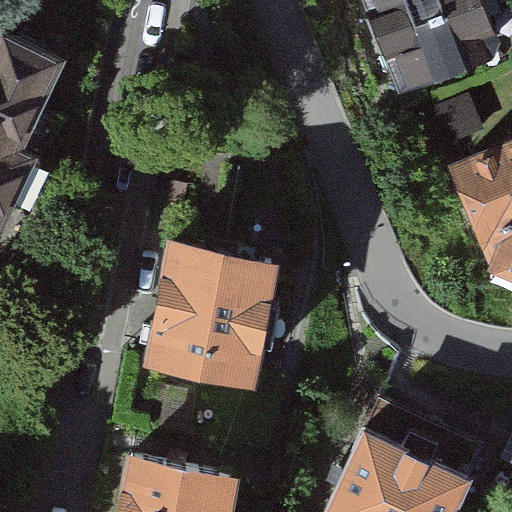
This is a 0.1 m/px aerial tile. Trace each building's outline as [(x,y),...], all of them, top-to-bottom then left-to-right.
[(502,40),(485,0),(364,0),(399,82),(502,40)] [(8,164),(51,72),(0,48),(0,223),(25,171),(8,164)] [(511,132),(443,159),(488,263),(511,272),(511,271),(511,132)] [(246,405),(269,276),(157,256),(134,385),(246,405)] [(328,511),(454,511),(474,469),(370,421),(328,511)] [(221,511),(226,487),(116,468),(108,511),(221,511)]
